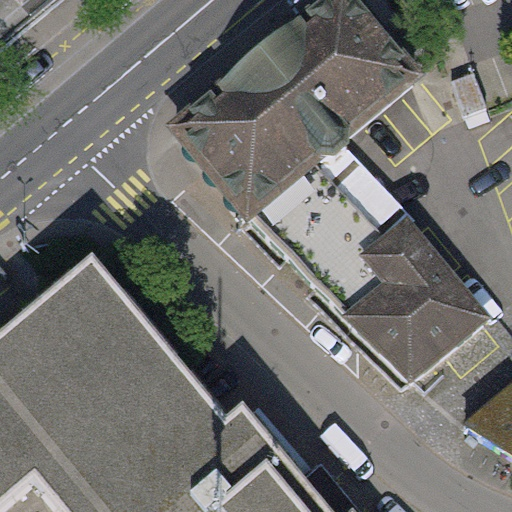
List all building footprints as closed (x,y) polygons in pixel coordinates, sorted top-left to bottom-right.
[(0,0),(0,62),(52,21),(34,0),(0,0)] [(34,0),(52,21),(77,0),(34,0)] [(343,0),(172,144),(251,238),(348,156),(424,92),(346,0),(343,0)] [(348,156),(251,238),(414,396),(494,329),(348,156)] [(231,446),(94,280),(0,358),(0,511),(315,511),(248,431),(231,446)] [(511,401),(463,440),(511,469),(511,401)]
